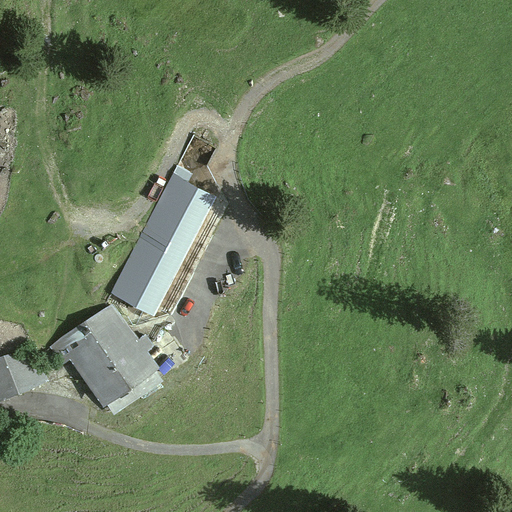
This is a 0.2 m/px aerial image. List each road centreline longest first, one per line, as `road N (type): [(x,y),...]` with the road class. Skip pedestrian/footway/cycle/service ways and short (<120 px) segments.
road 1 (track): [(263,456),(271,422),(268,259),(229,178),(219,126),(194,118),(143,200),(70,234)]
road 2 (track): [(43,404),(127,441),(257,451),(265,462),(260,483),(228,511)]
road 3 (track): [(226,138),(251,97),(316,57),(374,0)]
